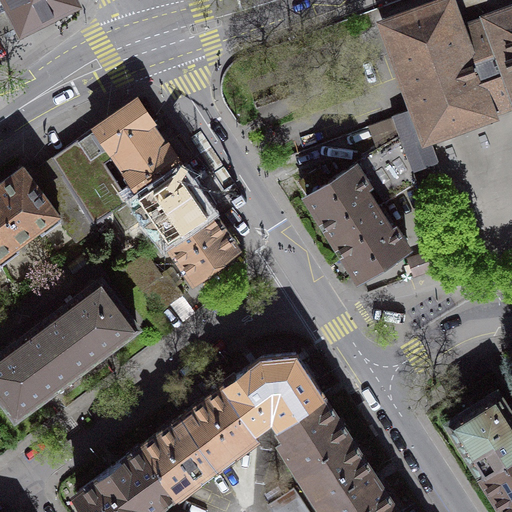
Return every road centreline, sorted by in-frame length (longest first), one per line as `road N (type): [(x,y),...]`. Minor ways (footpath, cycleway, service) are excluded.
road 1 (residential): [(306,275),(19,477)]
road 2 (residential): [(306,275),(154,42)]
road 3 (secondary): [(154,42),(75,72),(0,123)]
road 4 (residential): [(459,511),(375,379)]
road 5 (residential): [(511,313),(450,333),(375,379)]
road 6 (secondary): [(278,0),(154,42)]
road 7 (residential): [(375,379),(306,275)]
